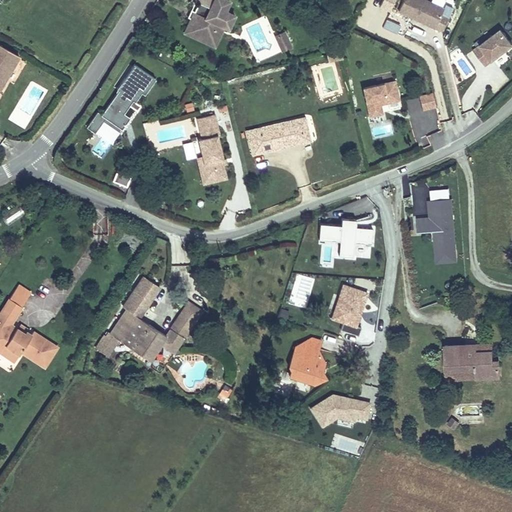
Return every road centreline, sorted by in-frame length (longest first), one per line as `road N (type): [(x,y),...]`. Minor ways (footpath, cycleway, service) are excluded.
road 1 (residential): [(25,161),(170,224),(218,235),(430,159),(511,103)]
road 2 (unclassified): [(25,161),(53,133),(140,0)]
